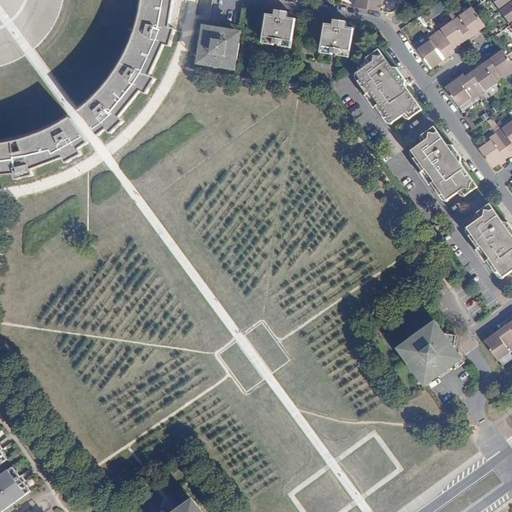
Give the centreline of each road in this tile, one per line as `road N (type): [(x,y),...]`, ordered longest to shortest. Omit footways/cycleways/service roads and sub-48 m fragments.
road 1 (residential): [(511,204),(384,21)]
road 2 (residential): [(507,452),(478,414),(489,377),(469,339),(511,304)]
